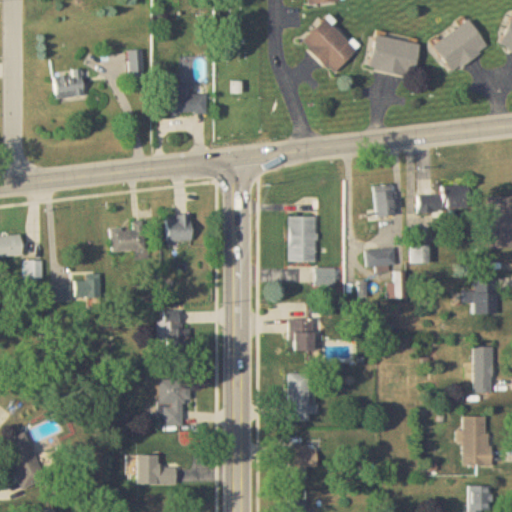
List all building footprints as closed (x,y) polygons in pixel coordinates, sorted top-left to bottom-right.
[(511,16),(500,47),(511,51),(511,16)] [(358,50),(326,18),(302,42),(334,74),(358,50)] [(488,49),(470,20),(433,45),(451,73),(488,49)] [(414,79),(420,44),(376,36),(370,70),(414,79)] [(143,79),(142,51),(129,51),(130,79),(143,79)] [(83,97),(83,70),(72,70),(72,76),(55,76),(55,97),(83,97)] [(206,113),(206,95),(189,95),(189,86),(179,86),(179,95),(167,95),(167,113),(206,113)] [(369,219),(396,218),(395,185),(374,186),(375,209),(369,210),(369,219)] [(418,194),(418,210),(469,210),(469,186),(441,186),(441,194),(418,194)] [(511,196),(487,196),(487,249),(511,248),(511,196)] [(192,243),(192,215),(167,215),(167,243),(192,243)] [(288,262),(316,262),(316,217),(288,217),(288,262)] [(144,221),(132,222),(132,227),(110,228),(111,252),(145,251),(144,221)] [(0,258),(22,256),(20,235),(0,237),(0,258)] [(369,262),(394,260),(393,248),(368,251),(369,262)] [(314,287),(336,287),(336,268),(314,268),(314,287)] [(100,298),(100,275),(85,275),(85,281),(75,281),(75,298),(100,298)] [(497,276),(474,276),(474,293),(464,293),(464,302),(472,302),(472,314),(497,314),(497,276)] [(49,286),(49,302),(69,302),(69,286),(49,286)] [(313,320),(289,320),(289,352),(313,352),(313,320)] [(168,329),(168,351),(189,351),(189,329),(168,329)] [(492,393),(492,348),(473,348),(473,393),(492,393)] [(310,409),(310,374),(289,374),(289,422),(310,422),(310,409)] [(190,401),(190,380),(160,380),(160,427),(182,427),(182,401),(190,401)] [(490,416),(463,416),(463,431),(461,431),(461,466),(490,466),(490,416)] [(45,481),(26,432),(3,441),(22,490),(45,481)] [(318,445),(289,445),(289,480),(308,480),(308,468),(318,468),(318,445)] [(137,485),(176,485),(175,467),(159,468),(159,456),(137,456),(137,485)] [(480,511),(481,510),(491,509),(490,486),(466,487),(466,511),(480,511)] [(307,511),(308,500),(290,501),(290,511),(307,511)]
